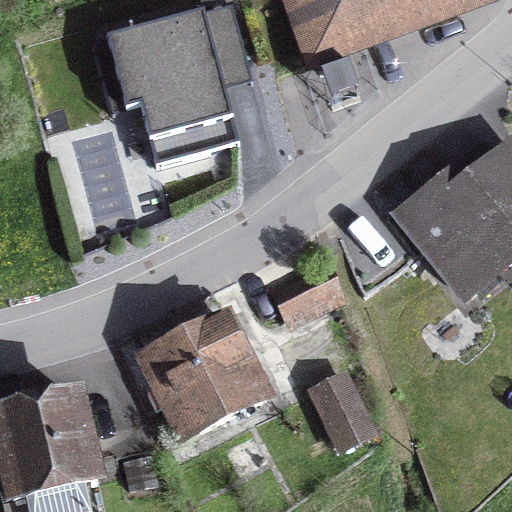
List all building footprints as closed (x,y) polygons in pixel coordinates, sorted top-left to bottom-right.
[(294,0),(315,62),(481,1),(480,0),(294,0)] [(239,148),(204,17),(107,43),(127,116),(141,112),(156,171),(239,148)] [(511,263),(511,155),(465,192),(455,180),(403,221),(465,300),(511,263)] [(329,270),(275,296),(287,321),(338,298),(329,270)] [(226,322),(145,363),(184,443),(265,402),(226,322)] [(345,381),(313,397),(341,453),(372,438),(345,381)] [(0,419),(0,448),(13,504),(96,485),(77,401),(0,419)]
